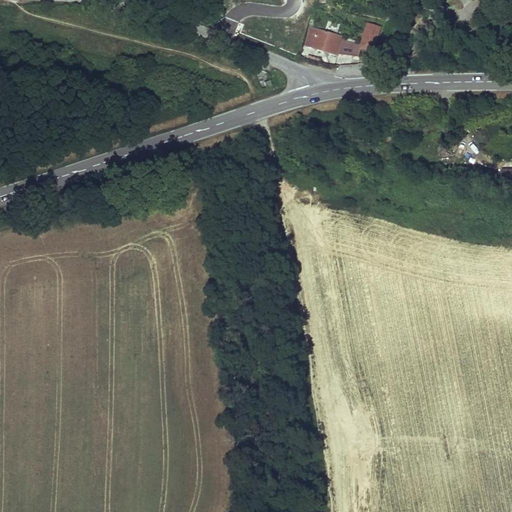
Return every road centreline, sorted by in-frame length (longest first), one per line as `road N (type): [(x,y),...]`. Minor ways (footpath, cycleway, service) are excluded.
road 1 (tertiary): [(312,94),(0,196)]
road 2 (unclassified): [(312,94),(290,67),(109,0)]
road 3 (tertiary): [(511,81),(312,94)]
